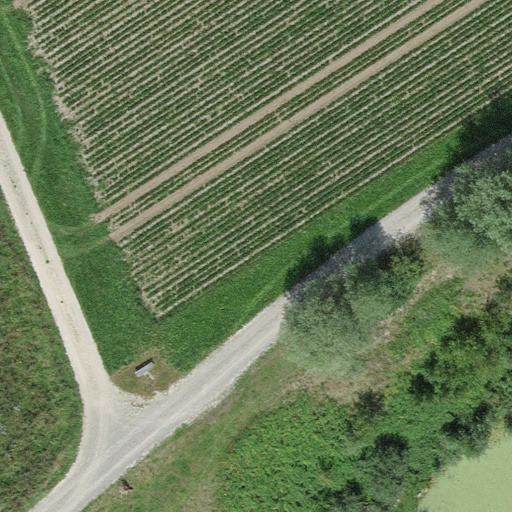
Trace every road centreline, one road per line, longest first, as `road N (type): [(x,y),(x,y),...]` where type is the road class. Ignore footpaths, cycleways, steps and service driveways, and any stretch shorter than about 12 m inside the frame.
road 1 (track): [(52,511),(311,297),(511,158)]
road 2 (track): [(124,450),(0,160)]
